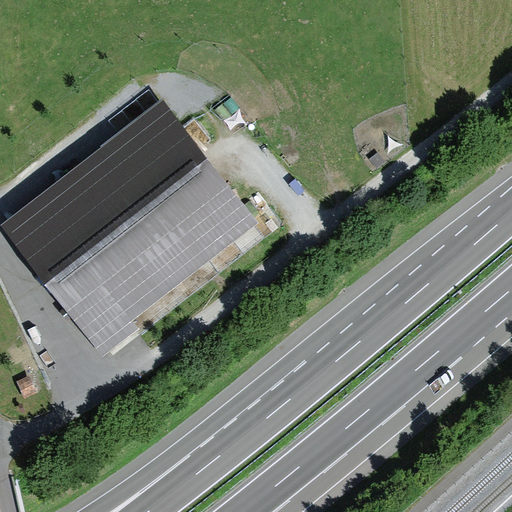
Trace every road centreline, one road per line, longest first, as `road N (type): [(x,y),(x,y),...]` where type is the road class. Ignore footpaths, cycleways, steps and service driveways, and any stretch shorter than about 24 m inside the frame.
road 1 (track): [(0,439),(100,397),(511,78)]
road 2 (motorway): [(511,211),(217,456)]
road 3 (motorway): [(240,511),(511,289)]
road 4 (motorway): [(217,456),(106,511)]
